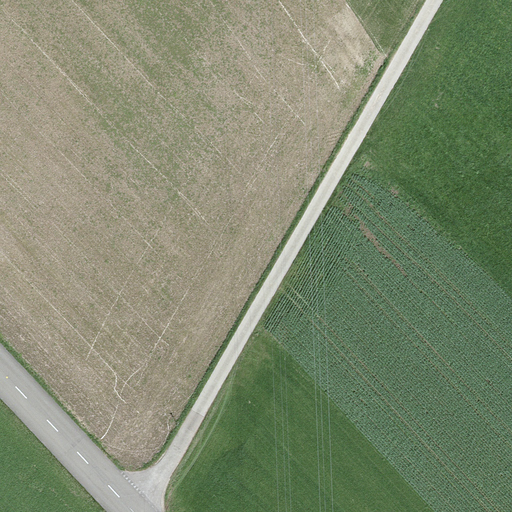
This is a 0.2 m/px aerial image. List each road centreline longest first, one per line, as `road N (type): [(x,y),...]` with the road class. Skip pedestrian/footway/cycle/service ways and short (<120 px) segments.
road 1 (track): [(436,0),(135,511)]
road 2 (primary): [(133,511),(0,370)]
